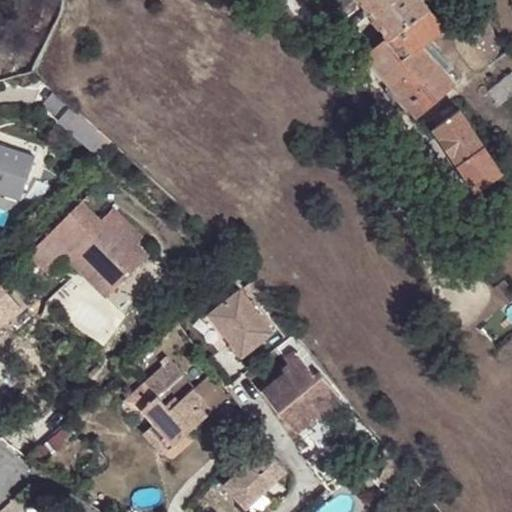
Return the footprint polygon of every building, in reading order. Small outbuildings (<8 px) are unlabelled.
[(355,0),(335,0),(327,7),(337,19),(357,2),(355,0)] [(415,115),(453,83),(426,49),(445,33),(417,0),(360,0),(358,2),(386,37),(365,54),(415,115)] [(506,54),(482,15),(462,31),(490,66),(506,54)] [(511,72),(489,91),(500,105),(511,94),(511,72)] [(52,94),(44,104),(56,113),(63,104),(52,94)] [(459,110),(434,127),(476,190),(501,174),(459,110)] [(0,196),(19,203),(35,161),(0,147),(0,196)] [(79,206),(32,249),(52,271),(62,262),(73,251),(97,277),(92,281),(108,297),(144,262),(132,249),(139,243),(111,214),(98,226),(88,235),(81,228),(91,219),(79,206)] [(98,226),(91,219),(81,228),(88,235),(98,226)] [(52,271),(32,249),(25,256),(45,278),(52,271)] [(101,303),(108,297),(92,281),(97,277),(73,251),(62,262),(101,303)] [(236,289),(207,314),(230,342),(227,344),(238,357),(270,330),(236,289)] [(293,365),(264,389),(289,420),(291,418),(300,429),(335,398),(327,387),(331,383),(319,369),(315,373),(294,347),(285,355),(293,365)] [(211,419),(192,397),(186,402),(175,389),(188,378),(175,363),(151,384),(164,399),(148,413),(160,427),(178,449),(211,419)] [(327,387),(335,398),(340,394),(331,383),(327,387)] [(199,390),(192,397),(211,419),(219,412),(199,390)] [(300,429),(291,418),(289,420),(298,431),(300,429)] [(168,457),(178,449),(160,427),(149,435),(168,457)] [(330,437),(304,455),(313,468),(329,490),(350,475),(337,457),(342,454),(330,437)] [(52,439),(37,453),(47,462),(61,448),(52,439)] [(265,444),(226,482),(248,505),(287,467),(265,444)]
